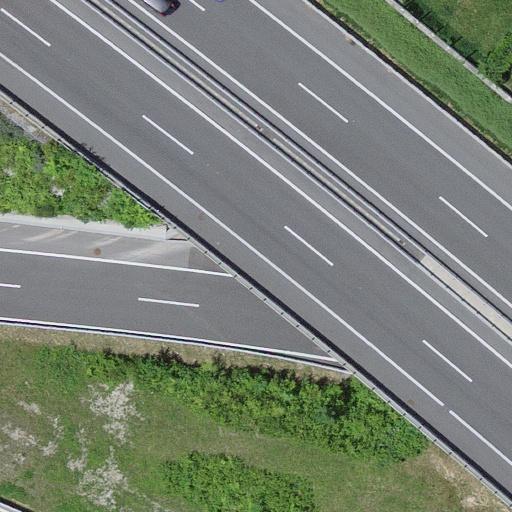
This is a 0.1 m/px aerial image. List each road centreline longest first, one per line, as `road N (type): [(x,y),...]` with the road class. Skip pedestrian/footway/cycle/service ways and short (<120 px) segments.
road 1 (motorway): [(0,8),(511,418)]
road 2 (motorway): [(511,357),(272,311),(0,281)]
road 3 (motorway): [(511,253),(196,0)]
